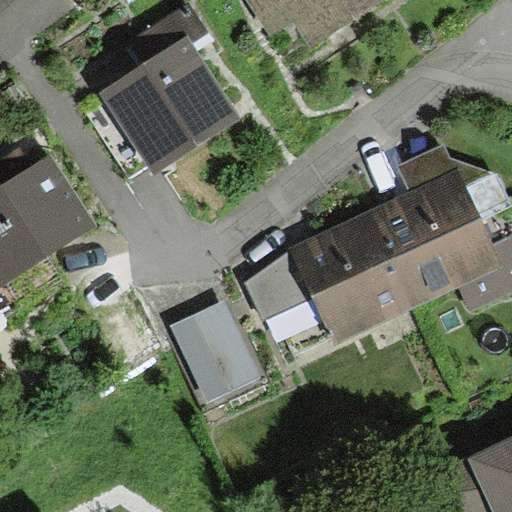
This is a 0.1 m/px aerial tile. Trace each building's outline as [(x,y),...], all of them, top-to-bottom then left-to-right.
[(0,0),(0,19),(21,0),(0,0)] [(402,0),(247,0),(274,39),(292,26),(316,62),(404,3),(402,0)] [(149,71),(102,102),(156,184),(242,127),(192,51),(201,45),(211,39),(191,9),(133,47),(149,71)] [(444,149),(398,170),(411,197),(459,174),(467,192),(496,178),(450,162),(444,149)] [(0,189),(0,292),(2,296),(99,233),(52,161),(12,187),(2,193),(0,189)] [(402,201),(374,214),(420,313),(461,294),(472,316),(511,296),(511,237),(493,247),(483,225),(467,192),(459,174),(411,197),(402,201)] [(511,211),(496,178),(467,192),(483,225),(511,211)] [(337,352),(420,313),(374,214),(333,233),(290,253),(314,303),(337,352)] [(314,303),(290,253),(246,288),(265,325),(314,303)] [(228,305),(174,330),(209,407),(264,383),(228,305)] [(511,511),(511,447),(470,467),(433,471),(437,511),(511,511)]
